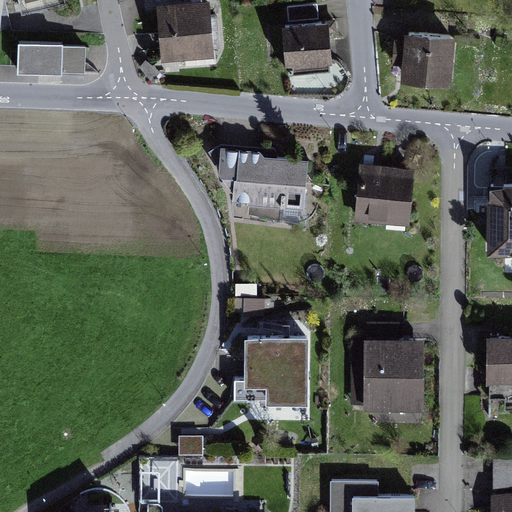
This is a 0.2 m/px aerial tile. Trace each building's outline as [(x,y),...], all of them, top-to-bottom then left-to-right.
[(205,0),(152,0),(158,63),(211,58),(205,0)] [(323,22),(277,26),(282,78),(328,73),(323,22)] [(449,37),(399,32),(393,82),(444,87),(449,37)] [(54,45),(8,45),(9,75),(54,75),(54,45)] [(260,146),(217,143),(215,169),(228,200),(303,205),(307,155),(259,151),(260,146)] [(411,170),(358,165),(353,226),(406,230),(411,170)] [(511,183),(480,184),(480,256),(511,255),(511,183)] [(264,312),(265,295),(242,295),(242,312),(264,312)] [(399,315),(366,316),(367,333),(362,333),(362,340),(352,340),(353,407),(424,405),(423,333),(400,333),(399,315)] [(511,329),(483,329),(483,378),(489,378),(488,396),(502,396),(501,407),(511,406),(511,329)] [(302,398),(302,330),(239,331),(239,375),(231,375),(231,398),(302,398)] [(182,433),(181,445),(202,446),(202,433),(182,433)] [(511,511),(511,456),(493,456),(493,485),(487,485),(486,511),(511,511)] [(380,480),(332,479),(331,511),(411,511),(412,493),(380,493),(380,480)] [(103,511),(103,501),(83,511),(103,511)]
